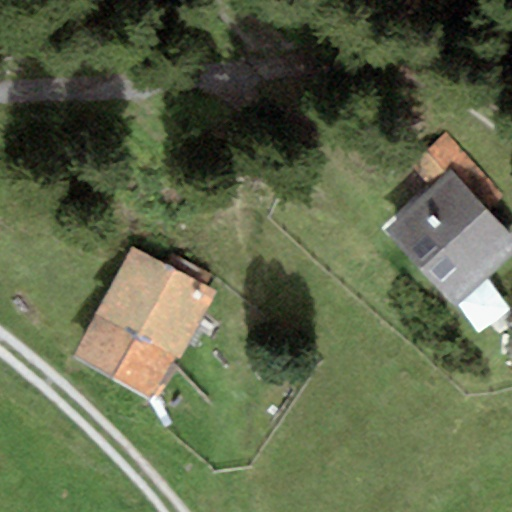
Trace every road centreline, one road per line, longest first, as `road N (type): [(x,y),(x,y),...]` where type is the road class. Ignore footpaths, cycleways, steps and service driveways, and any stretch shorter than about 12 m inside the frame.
road 1 (track): [(0,91),(276,93),(511,128)]
road 2 (track): [(0,347),(115,443),(176,511)]
